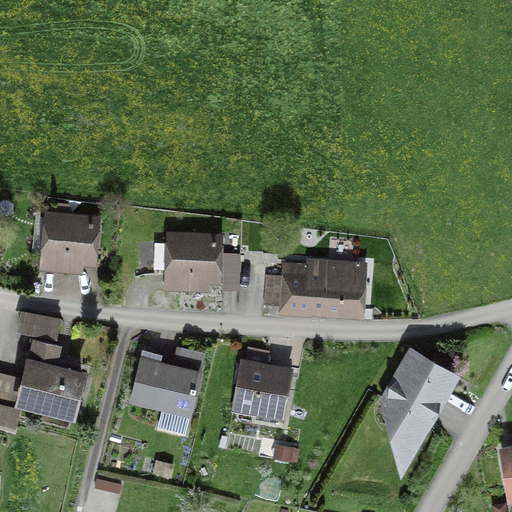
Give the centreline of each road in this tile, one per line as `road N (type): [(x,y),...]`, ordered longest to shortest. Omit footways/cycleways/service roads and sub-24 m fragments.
road 1 (residential): [(511,308),(443,325),(361,331),(128,321),(0,299)]
road 2 (track): [(128,321),(81,511)]
road 3 (residential): [(511,359),(429,511)]
